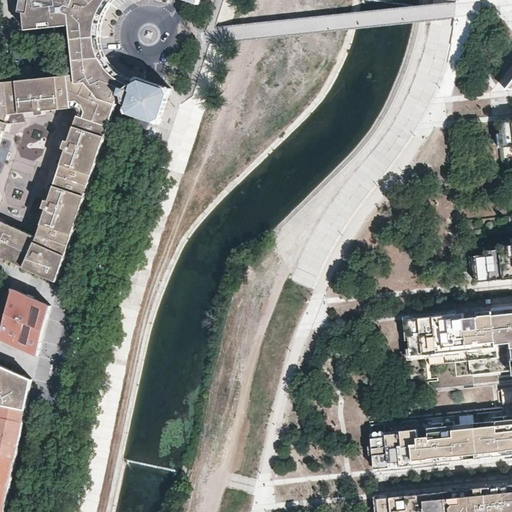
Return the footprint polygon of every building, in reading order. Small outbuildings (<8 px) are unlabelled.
[(74,6),(75,0),(19,0),(19,3),(20,10),(26,14),(27,29),(72,25),(71,13),(67,13),(66,12),(66,9),(66,7),(67,6),(68,5),(70,5),(74,6)] [(113,116),(115,109),(118,101),(128,104),(125,112),(132,114),(142,117),(152,121),(160,123),(172,88),(164,85),(154,82),(144,79),(138,76),(136,76),(135,79),(131,78),(125,76),(122,73),(119,71),(114,66),(108,59),(106,56),(104,51),(103,46),(102,42),(101,33),(102,25),(103,24),(105,17),(109,8),(112,4),(108,0),(75,0),(74,6),(70,5),(68,5),(67,6),(66,7),(66,9),(66,12),(67,13),(71,13),(72,25),(72,29),(72,33),(73,38),(74,49),(76,73),(70,74),(72,105),(75,104),(82,113),(82,116),(109,125),(113,116)] [(0,256),(20,266),(57,282),(90,185),(93,176),(109,125),(82,116),(80,115),(71,142),(67,141),(65,149),(69,150),(52,199),(48,199),(45,207),(49,209),(39,237),(0,219),(0,141),(4,130),(7,130),(10,121),(7,121),(10,113),(39,110),(39,113),(47,113),(47,109),(73,107),(72,105),(70,74),(21,79),(0,81),(0,256)] [(75,104),(72,105),(73,107),(73,108),(79,115),(80,115),(82,116),(82,113),(75,104)] [(511,120),(500,121),(502,145),(507,145),(507,148),(511,147),(511,120)] [(476,283),(511,279),(511,276),(511,275),(511,244),(506,245),(506,250),(500,250),(500,255),(492,256),(478,257),(479,270),(475,271),(476,283)] [(1,339),(38,356),(44,334),(51,307),(13,290),(9,308),(15,309),(12,317),(10,326),(4,324),(0,339),(1,339)] [(9,308),(6,316),(12,317),(15,309),(9,308)] [(463,314),(408,320),(411,356),(428,355),(429,365),(468,361),(470,376),(511,371),(511,308),(479,312),(478,312),(478,318),(464,319),(463,314)] [(6,316),(4,324),(10,326),(12,317),(6,316)] [(0,511),(4,511),(5,511),(10,488),(24,423),(32,385),(33,380),(0,365),(0,511)] [(504,411),(371,424),(375,469),(511,454),(511,390),(501,391),(504,411)] [(379,511),(511,511),(511,485),(509,486),(509,490),(493,492),(493,487),(446,492),(378,499),(379,511)]
